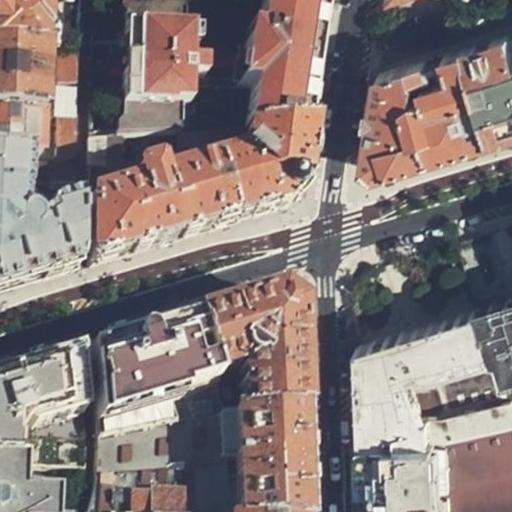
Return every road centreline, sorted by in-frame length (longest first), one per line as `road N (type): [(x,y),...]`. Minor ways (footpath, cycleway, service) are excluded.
road 1 (tertiary): [(327,244),(0,341)]
road 2 (residential): [(327,244),(337,511)]
road 3 (residential): [(361,0),(327,244)]
road 4 (tertiary): [(511,190),(327,244)]
